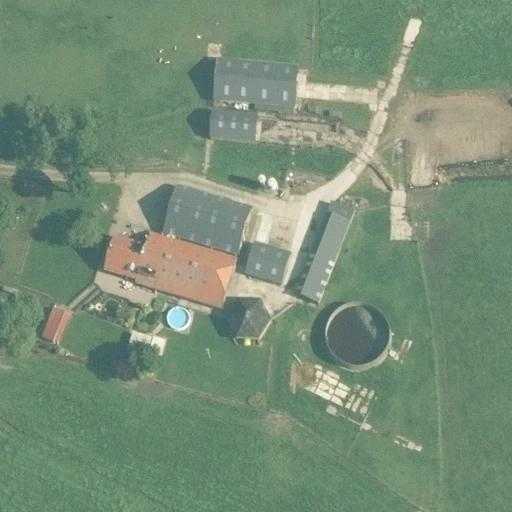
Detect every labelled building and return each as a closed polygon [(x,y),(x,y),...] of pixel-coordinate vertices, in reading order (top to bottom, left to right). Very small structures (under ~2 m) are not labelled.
[(298,68),(217,60),(213,101),(294,108),(298,68)] [(257,117),(212,113),(210,139),(254,143),(257,117)] [(437,115),(436,159),(466,160),(467,129),(452,128),(453,115),(437,115)] [(428,180),(429,164),(409,163),(408,180),(428,180)] [(150,234),(146,248),(115,239),(105,271),(136,280),(135,284),(221,310),(236,260),(174,241),(175,237),(238,256),(252,210),(176,187),(161,238),(150,234)] [(317,305),(354,212),(331,203),(295,296),(317,305)] [(254,244),(245,274),(280,285),(290,254),(254,244)] [(166,308),(173,322),(187,316),(180,302),(166,308)] [(258,340),(269,322),(260,303),(238,302),(226,320),(236,340),(258,340)] [(387,351),(389,342),(389,332),(385,322),(379,314),(370,309),(360,306),(359,306),(351,306),(344,308),(337,312),(331,319),(326,328),(325,337),(326,347),(330,355),(336,363),(344,368),(353,370),(363,370),(365,369),(374,366),(382,359),(387,351)] [(57,344),(68,314),(53,308),(42,338),(57,344)]
